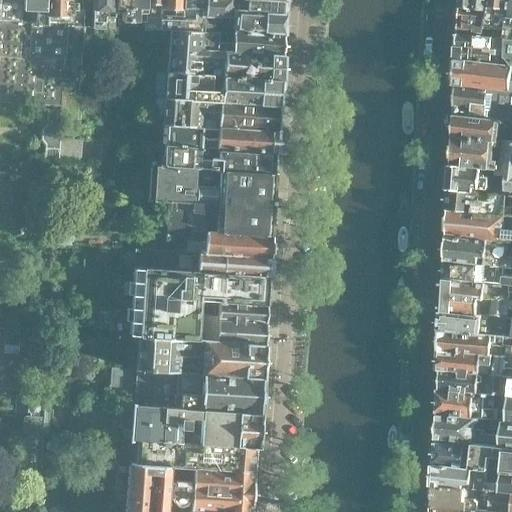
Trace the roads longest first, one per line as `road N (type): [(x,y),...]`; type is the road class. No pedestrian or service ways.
road 1 (residential): [(305,0),(272,511)]
road 2 (residential): [(413,511),(437,0)]
road 3 (unknown): [(291,209),(126,199)]
